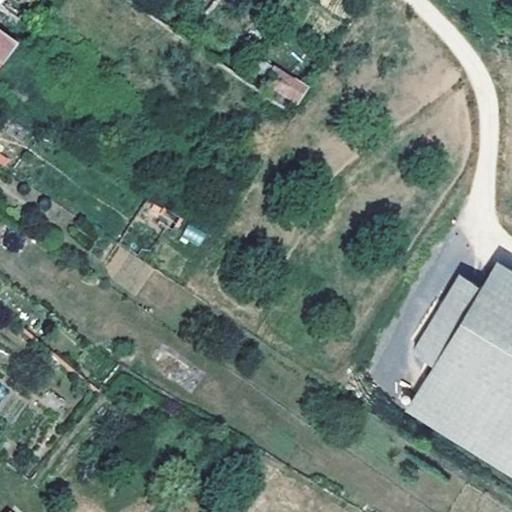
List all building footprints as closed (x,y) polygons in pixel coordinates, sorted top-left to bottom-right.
[(0,0),(0,61),(13,46),(0,37),(0,2),(1,0),(0,0)] [(257,58),(251,67),(266,78),(273,68),(257,58)] [(266,78),(263,83),(298,105),(306,91),(273,68),(266,78)] [(200,247),(206,234),(188,225),(181,238),(200,247)] [(57,236),(51,232),(46,240),(52,244),(57,236)] [(511,268),(499,261),(482,288),(436,365),(408,412),(511,474),(511,268)] [(436,365),(482,288),(460,275),(414,352),(436,365)]
